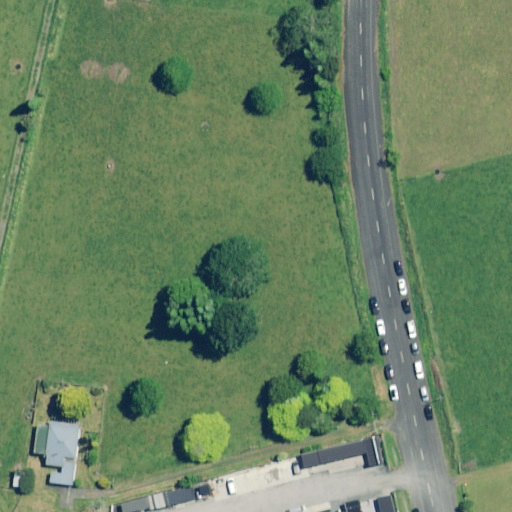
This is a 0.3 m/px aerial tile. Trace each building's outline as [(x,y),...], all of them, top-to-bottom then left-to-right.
[(45,464),(63,466),(62,473),(48,472),(47,483),(74,485),(79,420),(54,418),(54,426),(37,424),(35,452),(43,453),(43,457),(46,457),(45,464)] [(376,454),(374,446),(348,452),(349,460),(376,454)] [(347,462),(344,449),(302,459),(306,472),(347,462)] [(297,479),(294,466),(256,476),(259,488),(297,479)] [(23,474),(14,474),(14,486),(23,486),(23,474)] [(251,488),(249,479),(217,488),(220,497),(251,488)] [(207,501),(203,488),(173,495),(177,508),(207,501)] [(152,511),(157,511),(154,499),(130,505),(131,511),(152,511)]
